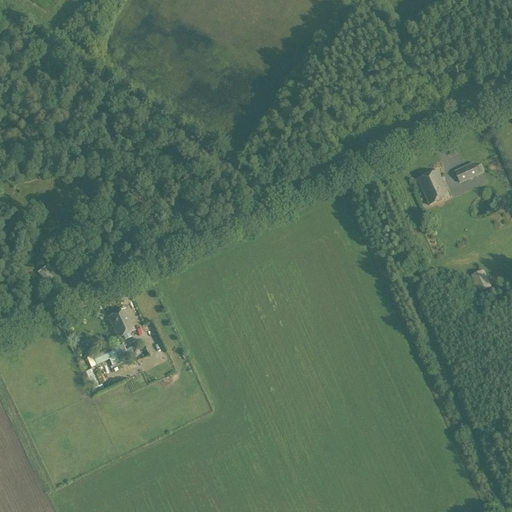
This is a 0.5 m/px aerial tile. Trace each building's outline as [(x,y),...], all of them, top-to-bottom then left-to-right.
[(475,167),(474,164),(455,172),(460,183),(484,172),(481,164),(475,167)] [(429,206),(449,197),(438,171),(418,180),(429,206)] [(51,287),(58,282),(46,266),(39,271),(51,287)] [(478,293),(491,287),(484,270),(471,276),(478,293)] [(131,337),(129,333),(135,330),(126,309),(109,317),(118,337),(123,335),(125,340),(131,337)] [(112,348),(92,356),(96,365),(110,360),(113,367),(120,364),(119,362),(126,359),(124,353),(125,353),(122,345),(113,349),(112,348)]
